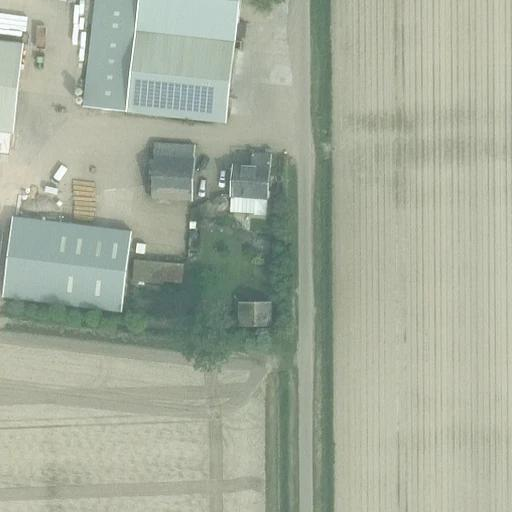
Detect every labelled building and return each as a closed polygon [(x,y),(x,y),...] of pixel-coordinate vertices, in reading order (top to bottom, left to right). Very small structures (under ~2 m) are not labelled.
[(235,42),(236,38),(240,0),(94,0),(83,107),(226,123),(234,51),(240,51),(241,42),(235,42)] [(0,132),(11,134),(21,45),(0,42),(0,132)] [(191,202),(195,147),(155,144),(151,199),(191,202)] [(229,197),(246,198),(267,200),(270,155),(249,154),(248,167),(231,166),(229,197)] [(122,312),(132,233),(13,218),(3,298),(122,312)] [(134,261),(132,282),(163,285),(163,281),(183,283),(184,265),(134,261)] [(225,328),(251,327),(271,327),(270,302),(239,303),(239,315),(225,315),(225,328)]
